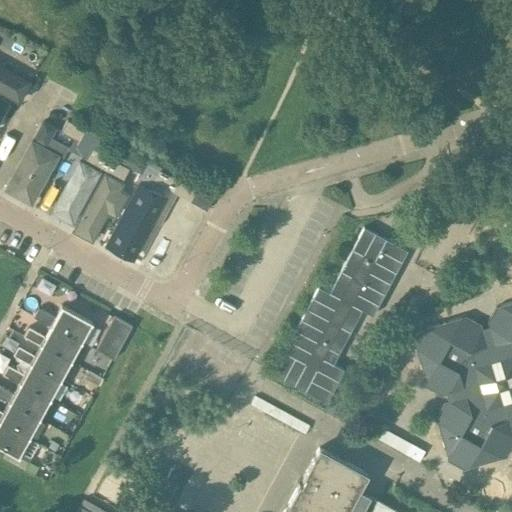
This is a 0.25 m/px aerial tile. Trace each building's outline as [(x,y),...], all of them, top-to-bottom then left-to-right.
[(0,62),(0,89),(18,99),(29,78),(0,62)] [(67,119),(61,129),(61,130),(74,137),(80,140),(86,129),(67,119)] [(46,146),(57,127),(44,120),(33,139),(46,146)] [(0,193),(29,208),(55,159),(26,144),(0,193)] [(111,157),(104,168),(123,178),(129,167),(140,173),(147,162),(117,145),(111,157)] [(92,147),(86,158),(104,168),(111,157),(92,147)] [(98,174),(70,159),(39,214),(67,229),(98,174)] [(140,173),(138,177),(151,184),(153,180),(172,190),(178,179),(159,169),(147,162),(140,173)] [(178,179),(172,190),(190,201),(197,189),(178,179)] [(101,185),(76,234),(97,245),(123,196),(101,185)] [(126,261),(159,200),(134,187),(102,248),(126,261)] [(197,189),(190,201),(206,209),(212,198),(197,189)] [(167,200),(132,262),(165,281),(200,219),(167,200)] [(361,309),(372,314),(407,249),(363,226),(329,291),(318,286),(272,372),(326,401),(343,369),(333,363),(361,309)] [(422,327),(413,343),(426,386),(441,394),(450,392),(452,399),(444,401),(435,416),(448,459),(463,468),(506,455),(511,443),(511,431),(511,432),(511,431),(511,300),(496,306),(487,321),(490,329),(483,332),(480,323),(465,315),(422,327)] [(50,324),(81,341),(92,321),(61,304),(54,316),(39,307),(34,316),(49,325),(50,324)] [(113,358),(132,325),(116,315),(97,349),(113,358)] [(71,360),(81,341),(50,324),(49,325),(44,334),(28,326),(23,335),(39,344),(40,343),(71,360)] [(60,379),(71,360),(40,343),(39,344),(34,353),(18,345),(13,354),(29,363),(29,362),(60,379)] [(50,398),(60,379),(29,362),(29,363),(23,372),(8,364),(2,373),(18,382),(19,381),(50,398)] [(87,369),(83,376),(98,384),(102,377),(87,369)] [(39,417),(50,398),(19,381),(18,382),(13,392),(0,384),(0,396),(8,401),(8,400),(39,417)] [(305,432),(309,425),(255,395),(251,402),(305,432)] [(0,420),(29,436),(39,417),(8,400),(8,401),(2,411),(0,409),(0,420)] [(0,446),(8,450),(5,455),(25,466),(30,458),(39,441),(29,436),(0,420),(0,446)] [(419,460),(424,450),(382,427),(376,437),(419,460)] [(400,511),(359,490),(368,473),(319,446),(283,511),(400,511)] [(28,460),(25,466),(31,469),(34,463),(28,460)]
